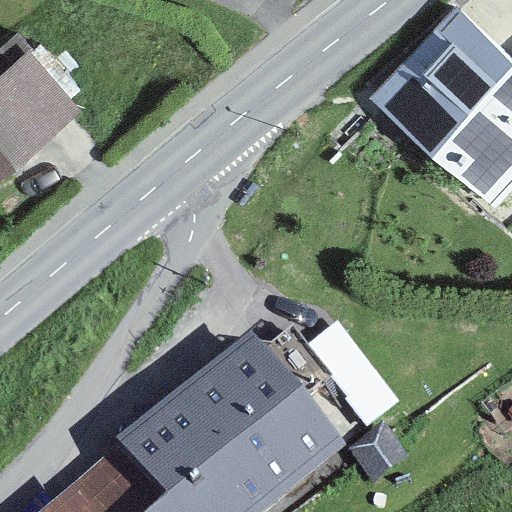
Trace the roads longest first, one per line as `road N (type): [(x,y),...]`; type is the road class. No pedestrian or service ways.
road 1 (residential): [(0,500),(44,457),(249,108)]
road 2 (secondary): [(0,317),(249,108)]
road 3 (secondary): [(249,108),(386,0)]
